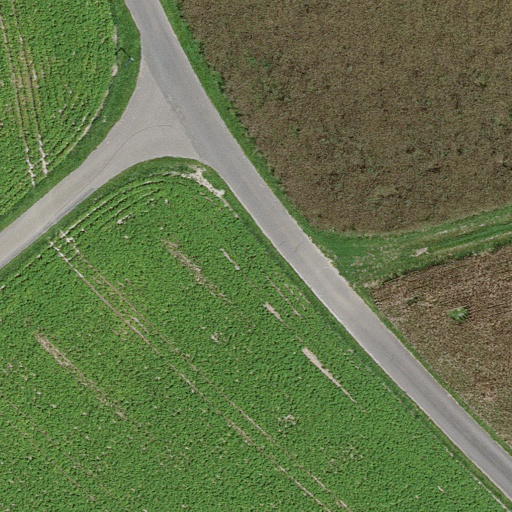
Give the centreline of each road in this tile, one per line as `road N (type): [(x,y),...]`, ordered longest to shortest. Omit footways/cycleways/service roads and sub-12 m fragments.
road 1 (unclassified): [(144,0),(187,103),(330,293),(511,482)]
road 2 (track): [(0,263),(187,103)]
